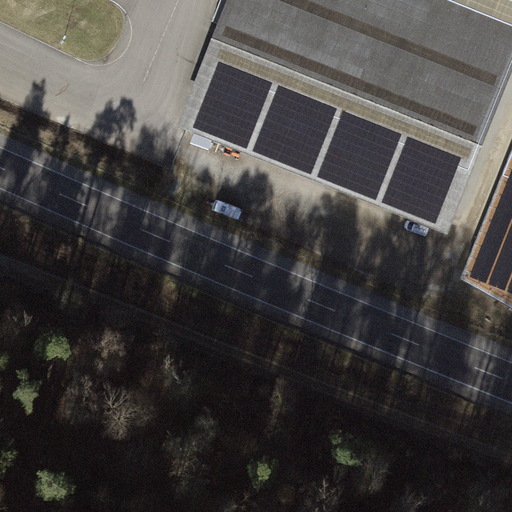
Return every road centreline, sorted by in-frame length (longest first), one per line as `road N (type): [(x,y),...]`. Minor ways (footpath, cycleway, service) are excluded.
road 1 (trunk): [(0,169),(511,383)]
road 2 (track): [(511,456),(0,260)]
